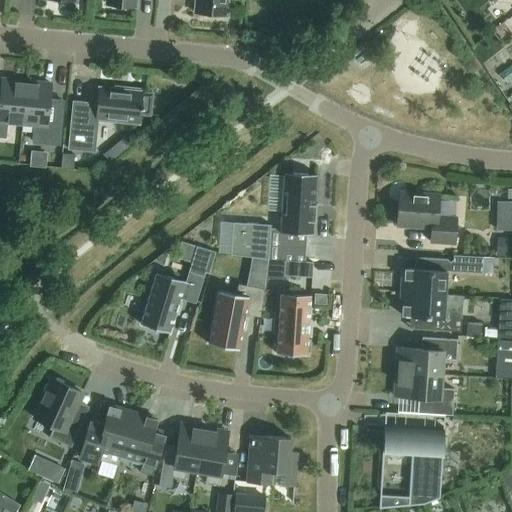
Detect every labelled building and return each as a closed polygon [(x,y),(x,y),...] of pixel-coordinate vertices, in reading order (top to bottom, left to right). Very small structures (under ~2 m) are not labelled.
[(227,15),(228,0),(196,0),(195,12),(227,15)] [(23,124),(26,84),(15,82),(15,79),(3,78),(0,102),(0,137),(7,139),(8,123),(23,124)] [(26,84),(23,124),(35,125),(34,141),(59,144),(62,108),(49,107),(51,83),(38,82),(38,85),(26,84)] [(71,127),(69,145),(83,147),(96,148),(98,119),(139,123),(140,115),(152,116),(154,92),(140,91),(140,88),(127,87),(127,90),(100,87),(98,105),(87,104),(87,102),(73,101),(71,127)] [(315,204),(317,174),(284,172),(280,232),(313,234),(314,221),(315,221),(316,204),(315,204)] [(455,243),(457,217),(442,216),(438,212),(439,195),(399,193),(397,225),(431,227),(430,241),(455,243)] [(269,259),(271,224),(233,222),(231,257),(269,259)] [(511,237),(498,236),(497,255),(511,256),(511,237)] [(192,261),(189,271),(186,281),(156,272),(140,323),(151,327),(150,330),(158,332),(159,329),(170,332),(180,298),(196,303),(205,272),(209,273),(216,251),(197,245),(192,261)] [(483,256),(454,254),(454,259),(459,265),(471,266),(471,272),(482,273),(483,256)] [(401,292),(445,294),(447,270),(453,265),(447,259),(420,257),(419,269),(405,268),(405,272),(402,272),(401,292)] [(285,260),(284,275),(312,277),(313,262),(285,260)] [(236,294),(219,290),(208,343),(239,349),(245,314),(261,317),(265,289),(238,284),(236,294)] [(445,294),(401,292),(399,311),(402,311),(402,315),(416,316),(415,328),(461,331),(462,309),(444,308),(445,294)] [(307,355),(311,295),(280,293),(279,312),(274,311),(273,333),(277,334),(276,353),(287,353),(287,357),(296,357),(296,354),(307,355)] [(511,317),(502,316),(500,333),(511,335),(511,317)] [(467,335),(481,336),(482,322),(468,322),(467,335)] [(399,372),(442,374),(442,361),(456,362),(457,339),(422,337),(421,349),(397,347),(397,359),(400,359),(399,372)] [(511,340),(497,340),(495,377),(511,378),(511,375),(511,340)] [(453,415),(454,399),(454,388),(441,388),(442,374),(399,372),(398,384),(395,384),(394,395),(419,397),(418,413),(453,415)] [(71,418),(83,392),(52,379),(34,417),(54,426),(49,437),(71,447),(82,423),(71,418)] [(96,459),(119,465),(134,412),(110,405),(104,426),(92,423),(82,459),(94,462),(96,459)] [(134,412),(119,465),(121,460),(142,466),(140,472),(153,475),(162,443),(151,440),(157,419),(134,412)] [(197,470),(204,430),(192,428),(192,425),(181,423),(177,446),(166,444),(159,485),(171,487),(173,477),(185,479),(186,468),(197,470)] [(444,429),(384,425),(382,455),(388,455),(388,456),(411,458),(409,496),(380,494),(379,508),(424,503),(440,497),(444,429)] [(204,430),(197,470),(207,472),(205,482),(221,485),(223,473),(221,473),(228,431),(217,429),(216,432),(204,430)] [(294,486),(297,452),(290,451),(291,437),(251,434),(247,482),(294,486)] [(58,483),(65,468),(53,462),(47,477),(58,483)] [(81,481),(65,475),(60,488),(76,494),(81,481)] [(40,480),(32,499),(41,503),(50,485),(40,480)] [(231,511),(233,499),(234,499),(235,494),(218,492),(215,511),(231,511)] [(233,511),(263,511),(265,494),(235,492),(233,511)] [(135,501),(131,511),(144,511),(146,505),(135,501)]
